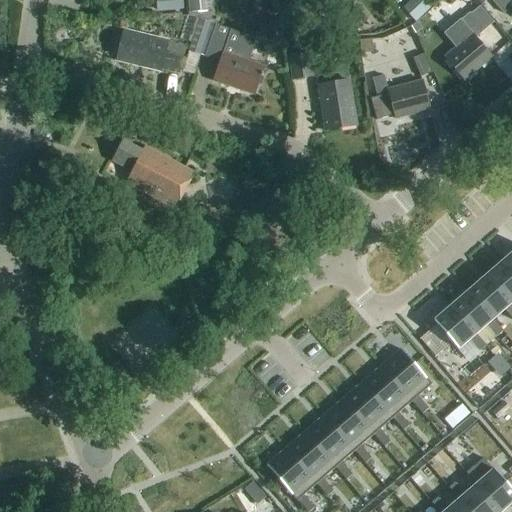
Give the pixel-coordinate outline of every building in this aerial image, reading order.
[(182,0),(163,0),(164,13),(183,11),(182,0)] [(187,0),(189,14),(210,12),(208,0),(187,0)] [(331,0),(341,12),(353,3),(350,0),(331,0)] [(413,0),(403,10),(413,20),(430,3),(426,0),(413,0)] [(511,9),(511,0),(490,0),(503,15),(511,8),(511,9)] [(482,29),(469,14),(445,35),(456,49),(444,59),(464,82),(491,59),(473,37),(482,29)] [(297,20),(279,24),(284,43),(301,39),(297,20)] [(200,57),(211,25),(196,21),(190,40),(191,41),(187,53),(188,53),(182,72),(193,76),(199,57),(200,57)] [(230,32),(211,25),(200,57),(219,64),(213,82),(254,95),(263,68),(247,63),(255,40),(230,32)] [(185,47),(123,32),(116,62),(160,73),(160,71),(178,75),(185,47)] [(359,42),(360,54),(372,53),(371,41),(359,42)] [(317,55),(336,54),(335,45),(317,47),(317,55)] [(288,57),(292,82),(313,78),(309,54),(288,57)] [(412,60),(420,78),(432,73),(424,55),(412,60)] [(395,121),(430,111),(422,83),(388,92),(384,78),(372,81),(380,110),(391,107),(395,121)] [(325,132),(356,127),(348,82),(318,88),(325,132)] [(141,151),(121,141),(110,162),(130,173),(124,184),(174,211),(194,174),(143,147),(141,151)] [(277,190),(265,213),(295,228),(307,205),(277,190)] [(133,202),(126,214),(143,223),(149,211),(133,202)] [(287,239),(245,216),(239,228),(281,250),(287,239)] [(511,255),(503,263),(511,273),(511,255)] [(511,273),(503,263),(486,278),(509,305),(511,302),(511,273)] [(486,278),(468,293),(492,320),(503,311),(511,320),(511,308),(509,305),(486,278)] [(468,293),(451,308),(475,335),(486,326),(496,338),(502,332),(492,320),(468,293)] [(451,308),(433,323),(457,351),(469,340),(479,352),(485,347),(475,335),(451,308)] [(428,385),(398,350),(378,367),(408,402),(428,385)] [(408,402),(378,367),(359,383),(389,418),(408,402)] [(389,418),(359,383),(340,400),(370,435),(389,418)] [(370,435),(340,400),(320,416),(351,451),(370,435)] [(351,451),(320,416),(301,432),(332,468),(351,451)] [(332,468),(301,432),(282,449),(312,484),(332,468)] [(312,484),(282,449),(262,466),(292,501),(312,484)] [(471,469),(465,474),(476,486),(497,511),(501,511),(511,502),(511,492),(494,471),(482,481),(471,469)] [(454,484),(448,489),(458,501),(467,511),(497,511),(476,486),(465,496),(454,484)] [(437,499),(431,504),(437,511),(467,511),(458,501),(447,511),(437,499)]
